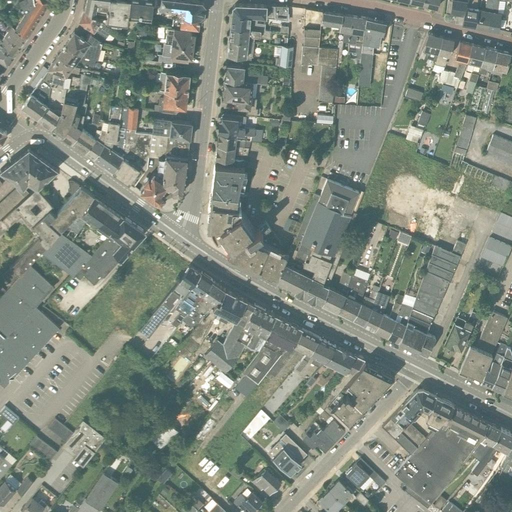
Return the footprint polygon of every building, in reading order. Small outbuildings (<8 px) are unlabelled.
[(20,0),(24,7),(25,9),(14,26),(27,35),(27,34),(48,0),(20,0)] [(107,20),(109,0),(86,0),(85,8),(94,15),(101,20),(101,21),(106,25),(107,20)] [(128,15),(129,15),(130,0),(109,0),(107,20),(127,22),(128,15)] [(152,13),(152,9),(153,0),(130,0),(129,15),(151,18),(152,13)] [(177,8),(176,15),(178,15),(182,16),(199,18),(203,18),(205,6),(202,2),(186,0),(153,0),(152,9),(152,13),(160,13),(161,6),(177,8)] [(462,23),(463,23),(465,6),(466,7),(466,0),(447,0),(446,7),(450,8),(450,11),(463,13),(462,23)] [(463,23),(475,26),(478,9),(478,8),(478,7),(477,7),(477,0),(466,0),(466,7),(465,6),(463,23)] [(486,0),(485,9),(478,8),(478,9),(475,26),(488,28),(491,10),(492,0),(486,0)] [(492,0),(491,10),(488,28),(498,30),(501,12),(498,11),(499,0),(492,0)] [(232,6),(232,14),(251,16),(256,16),(257,17),(266,18),(266,17),(288,20),(288,6),(236,3),(232,6)] [(106,25),(101,21),(101,20),(94,15),(85,8),(79,20),(94,30),(91,33),(103,42),(103,41),(112,29),(106,25)] [(340,26),(342,14),(322,11),(320,23),(323,23),(323,28),(330,29),(331,25),(340,26)] [(264,31),(265,24),(257,22),(257,17),(256,16),(251,16),(232,14),(230,26),(264,31)] [(341,62),(343,40),(350,41),(351,37),(354,15),(342,14),(340,26),(337,47),(338,47),(337,62),(339,62),(341,62)] [(176,18),(172,17),(172,24),(198,27),(199,18),(182,16),(178,15),(176,16),(176,18)] [(363,52),(364,42),(365,37),(367,18),(366,17),(354,15),(351,37),(350,41),(349,51),(361,52),(363,52)] [(0,30),(1,31),(20,45),(27,35),(14,26),(0,16),(0,30)] [(381,34),(383,34),(386,22),(367,18),(365,37),(364,42),(363,52),(361,52),(359,78),(370,79),(373,53),(374,45),(378,46),(381,34)] [(146,35),(147,26),(138,25),(137,34),(146,35)] [(288,33),(288,26),(281,25),(280,32),(288,33)] [(229,39),(254,42),(255,36),(270,38),(271,31),(264,31),(230,26),(229,39)] [(181,29),(167,28),(165,43),(192,45),(193,44),(195,44),(195,39),(193,38),(194,34),(191,34),(191,31),(181,29)] [(0,44),(13,54),(20,45),(1,31),(0,30),(0,44)] [(103,42),(91,33),(86,39),(74,31),(66,43),(82,54),(87,56),(93,57),(94,57),(120,64),(123,48),(116,47),(102,43),(103,42)] [(429,56),(436,58),(438,53),(443,36),(428,33),(418,59),(423,61),(427,50),(430,51),(429,56)] [(337,47),(319,46),(320,37),(304,36),(303,45),(302,45),(301,62),(311,63),(322,64),(336,65),(336,62),(337,62),(338,47),(337,47)] [(454,39),(443,36),(438,53),(436,58),(434,63),(446,66),(451,49),(454,39)] [(227,54),(245,56),(251,56),(252,56),(254,42),(229,39),(227,54)] [(467,61),(468,60),(472,43),(459,40),(457,50),(455,58),(461,60),(461,62),(459,62),(455,72),(449,70),(445,85),(457,88),(467,61)] [(192,45),(165,43),(162,42),(162,43),(163,43),(162,54),(159,54),(158,60),(164,61),(172,62),(172,61),(170,61),(171,58),(178,59),(188,60),(188,57),(191,57),(192,52),(194,52),(194,47),(192,45)] [(88,68),(89,64),(91,64),(93,57),(87,56),(82,54),(66,43),(58,54),(72,64),(88,68)] [(468,85),(473,86),(476,74),(483,46),(472,43),(468,60),(467,61),(474,63),(468,85)] [(0,59),(6,64),(13,54),(0,44),(0,59)] [(276,56),(275,64),(291,66),(293,46),(277,44),(276,46),(281,47),(280,56),(276,56)] [(491,73),(492,73),(498,50),(483,46),(476,74),(473,86),(474,87),(479,71),(486,73),(488,67),(492,68),(491,73)] [(503,70),(505,71),(510,53),(498,50),(492,73),(501,75),(503,70)] [(51,83),(66,86),(70,69),(81,72),(92,75),(99,77),(100,71),(88,68),(72,64),(58,54),(48,67),(53,70),(51,83)] [(162,62),(142,59),(141,66),(162,69),(162,62)] [(244,66),(226,64),(224,78),(253,82),(261,82),(262,75),(244,73),(244,66)] [(21,106),(37,117),(47,104),(51,83),(53,70),(48,67),(21,106)] [(51,127),(61,134),(71,119),(72,113),(81,72),(70,69),(66,86),(64,97),(61,113),(51,127)] [(445,85),(449,70),(445,69),(442,69),(441,72),(438,83),(445,85)] [(158,90),(164,90),(187,93),(189,74),(161,71),(158,90)] [(71,119),(61,134),(71,141),(83,126),(82,126),(87,103),(84,102),(87,83),(90,84),(92,75),(81,72),(72,113),(71,119)] [(235,106),(247,108),(246,114),(256,115),(257,115),(259,115),(260,108),(256,107),(257,98),(251,97),(253,82),(224,78),(222,98),(236,99),(235,106)] [(498,83),(496,82),(489,80),(486,87),(477,85),(470,108),(488,113),(494,91),(496,91),(498,83)] [(37,117),(51,127),(61,113),(64,97),(66,86),(51,83),(47,104),(37,117)] [(159,97),(158,104),(158,111),(174,112),(174,106),(185,108),(187,93),(164,90),(163,98),(159,97)] [(128,107),(111,104),(108,120),(104,142),(93,157),(112,171),(123,155),(126,128),(128,107)] [(126,128),(135,129),(140,129),(142,108),(128,107),(126,128)] [(422,110),(417,122),(425,125),(430,113),(422,110)] [(85,151),(96,136),(95,135),(98,118),(100,119),(100,114),(94,113),(91,123),(88,123),(86,129),(83,126),(71,141),(85,151)] [(464,119),(474,122),(476,117),(465,113),(464,119)] [(237,135),(237,134),(251,135),(250,141),(260,142),(265,142),(265,132),(263,131),(263,129),(255,128),(238,126),(238,119),(222,117),(221,120),(220,120),(218,133),(237,135)] [(96,136),(85,151),(93,157),(104,142),(108,120),(100,119),(98,118),(95,135),(96,136)] [(169,135),(190,138),(191,128),(189,128),(190,122),(171,120),(154,118),(153,126),(164,127),(163,134),(152,133),(167,135),(169,135)] [(462,124),(473,128),(474,122),(464,119),(462,124)] [(460,130),(471,133),(473,128),(462,124),(460,130)] [(126,128),(123,155),(112,171),(134,186),(147,166),(149,157),(151,133),(135,131),(135,129),(126,128)] [(459,135),(469,139),(471,133),(460,130),(459,135)] [(154,171),(150,176),(149,176),(139,189),(155,201),(157,202),(161,203),(165,197),(164,194),(162,192),(166,187),(162,182),(165,154),(167,135),(152,133),(151,133),(149,157),(158,157),(158,173),(154,171)] [(250,141),(236,139),(237,135),(218,133),(217,144),(249,148),(250,143),(250,142),(250,141)] [(494,146),(498,136),(493,133),(489,143),(494,146)] [(162,182),(166,187),(171,187),(171,190),(173,193),(180,194),(183,191),(183,189),(184,189),(190,138),(169,135),(167,135),(165,154),(162,182)] [(457,141),(468,144),(469,139),(459,135),(457,141)] [(285,144),(286,137),(278,136),(277,143),(285,144)] [(499,148),(503,138),(498,136),(494,146),(499,148)] [(504,150),(509,140),(503,138),(499,148),(504,150)] [(455,146),(466,150),(468,144),(457,141),(455,146)] [(485,153),(490,156),(494,146),(489,143),(485,153)] [(249,148),(217,144),(215,162),(244,166),(245,160),(243,160),(243,159),(234,158),(235,154),(244,154),(247,154),(249,148)] [(454,152),(464,155),(466,150),(455,146),(454,152)] [(490,156),(495,158),(499,148),(494,146),(490,156)] [(37,187),(57,168),(29,147),(0,169),(20,184),(28,193),(36,186),(37,187)] [(495,158),(500,160),(504,150),(499,148),(495,158)] [(500,160),(505,162),(510,152),(504,150),(500,160)] [(459,170),(463,161),(464,155),(454,152),(449,166),(459,170)] [(464,172),(468,163),(463,161),(459,170),(464,172)] [(244,166),(215,162),(211,192),(213,192),(237,195),(244,166)] [(469,174),(473,165),(468,163),(464,172),(469,174)] [(474,177),(478,167),(473,165),(469,174),(474,177)] [(479,179),(484,169),(478,167),(474,177),(479,179)] [(485,181),(489,171),(484,169),(479,179),(485,181)] [(490,183),(494,174),(489,171),(485,181),(490,183)] [(495,185),(499,176),(494,174),(490,183),(491,184),(491,183),(495,185)] [(500,187),(504,178),(499,176),(495,185),(500,187)] [(289,250),(275,280),(321,303),(329,284),(357,212),(351,210),(359,191),(326,177),(319,195),(314,193),(295,237),(288,250),(289,250)] [(506,189),(510,180),(504,178),(500,187),(506,189)] [(81,185),(72,179),(69,180),(70,188),(68,190),(73,194),(55,213),(50,208),(53,205),(37,187),(36,186),(28,193),(24,197),(19,201),(15,205),(11,209),(6,213),(2,217),(0,218),(0,233),(21,216),(38,236),(2,275),(11,283),(30,263),(42,250),(59,231),(60,231),(66,224),(79,211),(81,212),(94,195),(81,185)] [(24,197),(28,193),(20,184),(16,188),(24,197)] [(19,201),(24,197),(16,188),(11,192),(19,201)] [(15,205),(19,201),(11,192),(7,196),(15,205)] [(279,246),(281,243),(271,227),(266,220),(254,228),(239,206),(240,195),(237,195),(213,192),(208,231),(213,232),(224,233),(231,244),(226,254),(276,278),(275,280),(289,250),(288,250),(279,246)] [(84,220),(106,235),(123,216),(94,195),(81,212),(79,211),(66,224),(76,232),(84,220)] [(11,209),(15,205),(7,196),(3,200),(11,209)] [(0,205),(6,213),(11,209),(3,200),(0,201),(0,205)] [(496,221),(502,224),(506,213),(504,212),(501,211),(499,214),(496,221)] [(506,213),(502,224),(507,226),(511,216),(510,215),(506,213)] [(144,231),(123,216),(106,235),(89,253),(72,272),(80,279),(84,275),(88,279),(97,270),(104,276),(120,259),(144,231)] [(399,232),(390,229),(388,236),(396,239),(399,232)] [(59,231),(42,250),(72,272),(89,253),(59,231)] [(491,249),(495,238),(490,236),(485,246),(491,249)] [(495,238),(491,249),(496,251),(501,241),(495,238)] [(406,323),(398,341),(427,355),(436,336),(426,331),(433,316),(465,243),(457,240),(452,251),(435,244),(413,304),(411,310),(406,323)] [(424,241),(422,249),(428,251),(430,244),(424,241)] [(506,243),(501,241),(496,251),(502,254),(506,243)] [(502,254),(507,256),(511,246),(511,245),(506,243),(502,254)] [(491,249),(485,246),(481,256),(486,259),(491,249)] [(492,261),(496,251),(491,249),(486,259),(492,261)] [(496,251),(492,261),(498,263),(502,254),(496,251)] [(498,263),(502,266),(503,266),(507,256),(502,254),(498,263)] [(0,380),(10,380),(59,327),(36,306),(54,286),(30,263),(11,283),(11,284),(0,296),(0,380)] [(169,310),(169,311),(181,296),(182,297),(193,284),(201,272),(190,264),(140,329),(149,336),(169,310)] [(353,274),(345,294),(337,311),(352,318),(360,302),(361,301),(360,300),(368,280),(367,279),(371,269),(355,264),(352,274),(353,274)] [(336,288),(329,284),(321,303),(337,311),(345,294),(353,274),(352,274),(343,270),(336,288)] [(175,307),(180,310),(186,315),(195,303),(203,292),(212,279),(201,272),(193,284),(182,297),(181,296),(169,311),(171,311),(172,311),(175,307)] [(212,279),(203,292),(195,303),(186,315),(182,320),(193,328),(194,328),(200,320),(212,305),(225,288),(212,279)] [(372,307),(364,324),(375,329),(383,312),(385,309),(379,306),(384,293),(383,293),(387,282),(381,279),(379,286),(372,307)] [(352,318),(364,324),(372,307),(379,286),(374,284),(372,289),(369,296),(364,295),(362,301),(361,301),(360,302),(352,318)] [(229,316),(235,319),(237,320),(237,319),(247,300),(225,288),(212,305),(200,320),(194,328),(193,328),(180,343),(189,351),(191,352),(199,342),(200,342),(214,315),(226,322),(229,316)] [(383,312),(375,329),(387,335),(396,318),(400,306),(402,301),(402,300),(403,296),(397,294),(395,301),(394,301),(389,314),(383,312)] [(246,347),(247,347),(247,346),(251,347),(252,346),(247,344),(255,328),(266,309),(247,300),(237,319),(237,320),(225,344),(211,360),(225,371),(238,356),(243,347),(245,348),(246,347)] [(387,335),(398,341),(406,323),(411,310),(413,304),(402,301),(400,306),(396,318),(387,335)] [(266,309),(255,328),(247,344),(252,346),(253,347),(261,333),(266,335),(276,314),(266,309)] [(472,376),(481,380),(486,367),(491,356),(490,356),(507,316),(491,309),(476,345),(470,343),(458,369),(466,373),(471,376),(472,376)] [(479,322),(483,312),(477,309),(473,320),(479,322)] [(265,374),(289,344),(292,346),(302,328),(276,314),(266,335),(258,349),(242,370),(246,374),(235,387),(246,396),(257,382),(258,383),(265,374)] [(445,342),(447,343),(447,345),(451,347),(452,346),(461,350),(464,342),(465,342),(468,337),(466,337),(470,328),(473,322),(465,319),(457,316),(455,321),(445,342)] [(297,347),(307,352),(309,350),(311,352),(318,336),(302,328),(292,346),(289,344),(265,374),(269,377),(272,373),(275,376),(297,347)] [(318,336),(311,352),(315,354),(311,361),(314,363),(314,364),(317,365),(320,359),(324,361),(332,352),(336,345),(318,336)] [(210,359),(223,343),(217,338),(204,354),(208,358),(210,359)] [(481,380),(491,384),(508,346),(499,343),(496,351),(495,351),(493,357),(491,356),(486,367),(481,380)] [(343,370),(335,379),(343,386),(353,373),(365,359),(354,354),(336,345),(332,352),(324,361),(343,370)] [(511,364),(511,349),(511,347),(508,346),(491,384),(501,389),(502,389),(511,364)] [(299,372),(308,361),(307,361),(303,358),(303,357),(294,367),(299,372)] [(337,414),(336,414),(348,425),(388,382),(393,376),(390,374),(391,372),(365,359),(353,373),(343,386),(338,393),(327,405),(337,414)] [(511,389),(511,364),(502,389),(503,389),(504,386),(511,389)] [(162,368),(157,375),(160,379),(166,372),(162,368)] [(201,389),(211,397),(221,383),(211,375),(201,389)] [(316,379),(311,375),(304,384),(309,387),(311,386),(316,379)] [(338,393),(332,388),(319,405),(324,409),(327,405),(338,393)] [(400,431),(409,422),(418,413),(422,409),(426,411),(435,394),(422,388),(417,389),(388,419),(382,426),(394,438),(411,453),(417,446),(413,443),(409,439),(405,436),(400,431)] [(429,418),(438,423),(441,418),(445,420),(454,404),(435,394),(426,411),(422,409),(418,413),(425,417),(425,416),(429,418)] [(399,485),(428,507),(466,457),(470,452),(481,437),(489,421),(478,416),(477,418),(471,415),(472,413),(454,404),(445,420),(441,418),(438,423),(434,426),(435,426),(425,437),(425,436),(419,444),(417,446),(411,453),(394,472),(403,480),(399,485)] [(324,409),(330,415),(331,415),(333,417),(336,414),(337,414),(327,405),(324,409)] [(0,412),(7,419),(13,413),(5,406),(0,410),(0,412)] [(330,415),(324,409),(320,414),(326,420),(330,415)] [(289,425),(278,415),(273,421),(283,431),(289,425)] [(47,426),(52,430),(59,421),(55,417),(47,426)] [(345,429),(333,417),(322,428),(321,426),(320,426),(334,440),(345,429)] [(73,432),(66,441),(64,443),(77,453),(73,458),(83,466),(105,437),(83,419),(73,432)] [(52,430),(57,434),(64,424),(59,421),(52,430)] [(486,440),(491,443),(499,426),(489,421),(481,437),(470,452),(466,457),(470,460),(478,450),(480,451),(486,443),(486,440)] [(57,434),(61,437),(69,428),(64,424),(57,434)] [(306,431),(302,436),(310,444),(314,440),(324,450),(334,440),(320,426),(319,425),(314,429),(309,434),(306,431)] [(507,451),(511,441),(511,432),(499,426),(491,443),(471,470),(477,475),(498,446),(507,451)] [(252,434),(252,432),(253,431),(248,427),(242,434),(246,438),(247,438),(249,437),(252,434)] [(61,437),(66,441),(73,432),(69,428),(61,437)] [(306,454),(307,453),(285,433),(280,438),(285,444),(272,457),(290,474),(301,463),(297,459),(299,457),(301,459),(306,454)] [(34,448),(41,439),(36,435),(29,444),(34,448)] [(39,452),(47,443),(41,439),(34,448),(39,452)] [(498,476),(502,478),(507,480),(508,481),(511,474),(511,441),(507,451),(500,465),(502,466),(498,476)] [(45,456),(52,447),(47,443),(39,452),(45,456)] [(0,474),(2,476),(12,464),(0,453),(0,451),(3,448),(0,445),(0,474)] [(52,447),(45,456),(50,460),(57,451),(52,447)] [(358,485),(369,474),(356,461),(346,473),(358,485)] [(173,468),(170,465),(168,468),(166,466),(157,477),(163,482),(172,471),(171,471),(173,468)] [(230,471),(238,478),(243,472),(235,465),(230,471)] [(132,469),(128,466),(123,474),(127,476),(132,469)] [(252,480),(254,481),(261,488),(263,487),(269,493),(280,482),(271,474),(273,472),(267,466),(266,467),(265,466),(252,480)] [(85,500),(100,509),(117,481),(102,472),(85,500)] [(377,474),(373,479),(380,486),(381,486),(383,484),(385,481),(377,474)] [(16,490),(23,495),(34,481),(27,476),(16,490)] [(16,489),(5,480),(0,485),(0,501),(3,504),(16,489)] [(352,492),(353,491),(347,485),(345,487),(338,480),(329,490),(343,503),(353,492),(352,492)] [(160,491),(165,495),(169,489),(164,486),(160,491)] [(331,511),(333,511),(337,509),(343,503),(329,490),(320,499),(327,506),(326,508),(329,511),(330,511),(331,511)] [(241,492),(234,500),(243,509),(247,505),(253,511),(261,501),(251,491),(247,495),(243,492),(242,493),(241,492)] [(364,505),(368,500),(368,499),(360,491),(355,496),(364,505)] [(189,500),(198,508),(203,503),(194,495),(189,500)] [(447,499),(441,495),(434,505),(439,509),(447,499)] [(45,511),(50,507),(41,500),(39,502),(32,497),(20,511),(22,511),(45,511)] [(441,510),(443,511),(446,511),(453,504),(448,500),(441,510)] [(67,511),(75,511),(81,504),(77,501),(74,505),(73,504),(67,511)] [(190,511),(194,511),(197,509),(189,501),(184,506),(190,511)] [(210,511),(227,511),(225,510),(217,501),(208,510),(210,511)]
